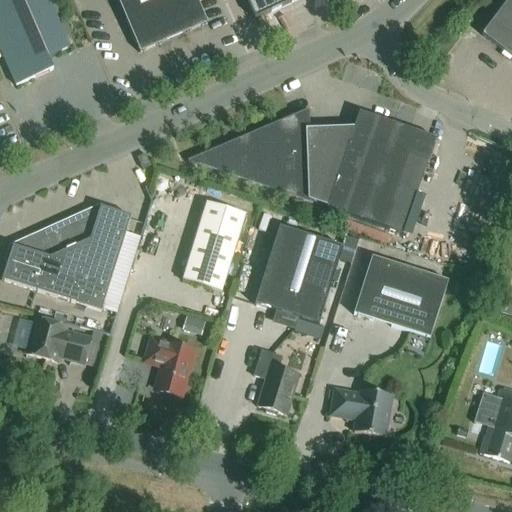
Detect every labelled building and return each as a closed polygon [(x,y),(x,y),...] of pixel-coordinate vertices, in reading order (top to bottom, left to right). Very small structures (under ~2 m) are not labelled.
[(0,0),(0,50),(16,87),(53,71),(48,58),(70,49),(48,0),(0,0)] [(196,0),(113,0),(115,0),(116,0),(140,54),(208,25),(196,0)] [(245,0),(255,20),(298,0),(245,0)] [(511,0),(509,0),(482,37),(511,59),(511,0)] [(188,163),(312,206),(403,237),(436,141),(359,114),(346,152),(333,147),(334,143),(325,140),(324,144),(310,139),(309,111),(188,163)] [(151,168),(146,156),(137,159),(143,171),(151,168)] [(207,205),(183,282),(221,294),(245,217),(207,205)] [(23,251),(13,248),(2,283),(101,314),(131,219),(100,209),(96,222),(84,218),(25,245),(23,251)] [(276,231),(252,307),(271,313),(269,319),(274,320),(283,328),(293,331),(296,321),(315,327),(339,251),(276,231)] [(346,239),(339,262),(351,266),(358,243),(346,239)] [(448,284),(372,259),(354,317),(430,341),(448,284)] [(187,319),(183,332),(201,337),(204,324),(187,319)] [(36,321),(26,356),(57,365),(58,360),(84,367),(91,341),(65,334),(67,330),(36,321)] [(297,323),(294,334),(306,338),(310,326),(297,323)] [(152,342),(146,364),(163,368),(156,392),(180,399),(193,354),(152,342)] [(262,353),(254,378),(266,382),(257,409),(266,412),(265,414),(277,418),(278,415),(287,418),(299,378),(278,371),(282,360),(262,353)] [(489,430),(481,457),(509,465),(511,455),(511,395),(501,392),(498,401),(483,397),(474,425),(489,430)] [(335,393),(331,418),(351,421),(351,419),(357,420),(354,435),(384,440),(392,398),(362,393),(361,398),(335,393)] [(467,433),(459,430),(456,437),(465,440),(467,433)]
